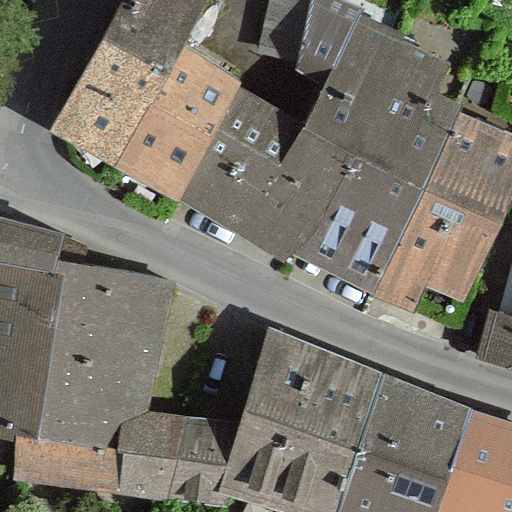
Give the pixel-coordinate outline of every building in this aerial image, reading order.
[(211,0),(139,0),(69,131),(126,161),(186,48),(211,0)] [(311,128),(243,85),(184,193),(290,257),(297,246),(381,292),(464,113),(468,104),(439,91),(450,62),(360,20),(363,4),(352,0),(314,0),(302,58),(336,85),(311,128)] [(272,0),(261,50),(302,58),(314,0),(272,0)] [(186,48),(126,161),(184,193),(243,85),(186,48)] [(511,201),(511,137),(464,113),(381,292),(419,306),(432,279),(470,294),(511,201)] [(233,493),(251,431),(148,418),(176,287),(59,270),(67,237),(0,219),(0,431),(26,435),(25,477),(229,505),(233,493)] [(511,277),(493,349),(511,354),(511,277)] [(297,511),(347,511),(389,384),(279,339),(251,431),(233,493),(297,511)] [(445,511),(476,416),(389,384),(347,511),(445,511)] [(511,511),(511,426),(476,416),(445,511),(511,511)]
